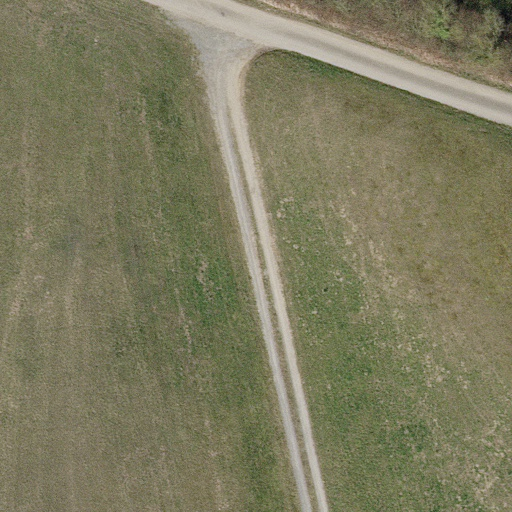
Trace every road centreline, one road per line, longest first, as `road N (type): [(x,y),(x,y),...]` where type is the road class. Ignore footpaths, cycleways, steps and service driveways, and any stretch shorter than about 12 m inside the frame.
road 1 (track): [(325,511),(214,5)]
road 2 (track): [(199,0),(511,111)]
